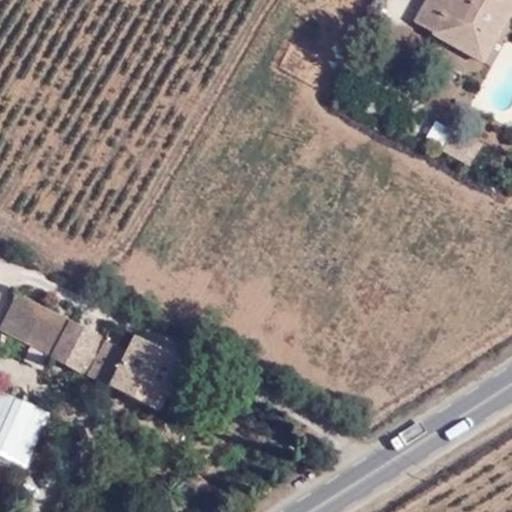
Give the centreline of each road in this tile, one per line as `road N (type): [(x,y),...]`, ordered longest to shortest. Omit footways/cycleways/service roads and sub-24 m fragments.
road 1 (track): [(0,231),(40,252),(92,260),(120,243),(261,0)]
road 2 (secondary): [(305,511),(511,382)]
